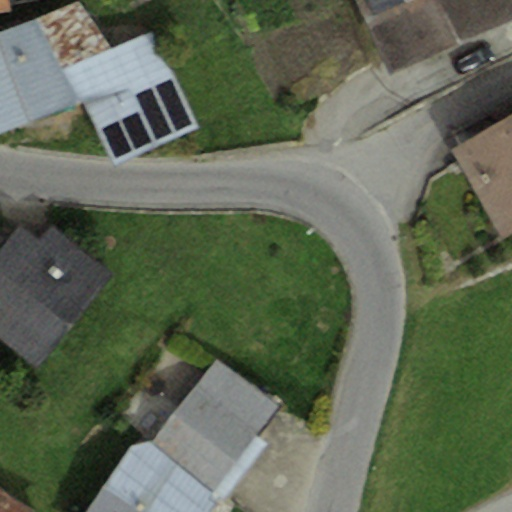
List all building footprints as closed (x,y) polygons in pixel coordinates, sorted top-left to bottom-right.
[(0,0),(0,13),(11,12),(9,0),(0,0)] [(511,0),(354,0),(390,76),(511,19),(511,0)] [(37,21),(0,34),(0,133),(77,103),(62,72),(112,50),(80,3),(37,21)] [(112,50),(62,72),(77,103),(83,99),(111,165),(199,128),(152,31),(112,50)] [(511,116),(451,150),(501,239),(511,232),(511,116)] [(0,250),(0,338),(37,369),(114,277),(52,225),(40,240),(21,225),(0,250)] [(280,406),(217,360),(155,445),(214,490),(280,406)] [(133,446),(87,511),(212,511),(223,497),(214,490),(155,445),(133,446)] [(0,511),(28,511),(0,491),(0,511)]
